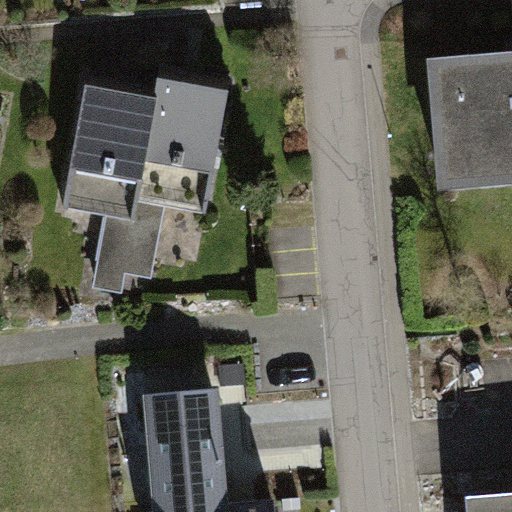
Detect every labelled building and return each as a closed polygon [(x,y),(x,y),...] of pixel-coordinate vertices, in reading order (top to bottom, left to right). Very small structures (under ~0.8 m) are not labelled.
[(511,61),(428,69),(439,202),(511,195),(511,61)] [(228,94),(155,81),(151,99),(135,192),(209,204),(228,94)] [(151,99),(88,88),(67,213),(130,223),(135,192),(151,99)] [(222,392),(144,397),(152,510),(229,505),(222,392)] [(511,511),(511,497),(466,501),(466,511),(511,511)]
